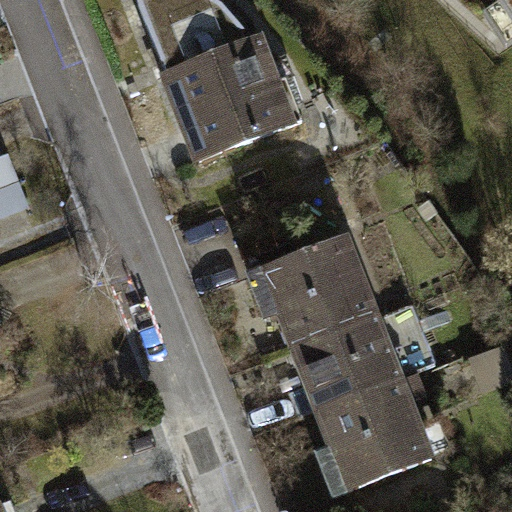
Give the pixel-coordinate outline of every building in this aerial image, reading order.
[(151,0),(140,4),(201,165),(303,126),(286,84),(276,88),(260,45),(250,49),(246,36),(221,9),(204,0),(151,0)] [(511,0),(509,0),(500,7),(511,24),(511,0)] [(0,166),(0,196),(22,188),(12,162),(0,166)] [(22,188),(0,196),(0,229),(34,217),(22,188)] [(291,218),(235,239),(245,265),(301,244),(291,218)] [(282,317),(295,350),(379,317),(350,243),(249,282),(265,323),(282,317)] [(295,350),(323,425),(408,392),(379,317),(295,350)] [(511,364),(507,352),(472,365),(483,395),(511,384),(511,364)] [(317,456),(337,505),(449,462),(440,439),(428,443),(416,412),(430,407),(422,387),(408,392),(323,425),(333,450),(317,456)]
